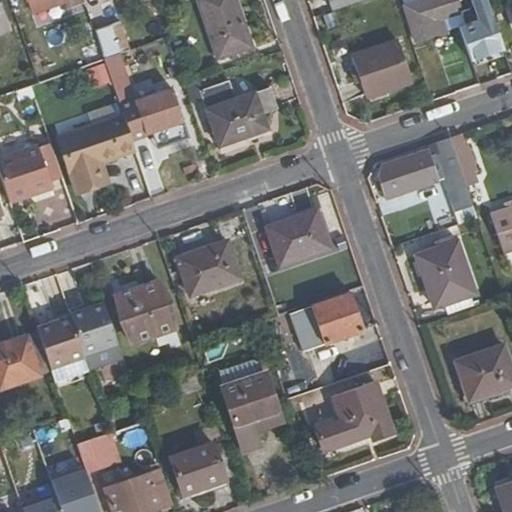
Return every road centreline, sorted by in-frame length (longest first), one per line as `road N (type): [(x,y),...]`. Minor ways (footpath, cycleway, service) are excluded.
road 1 (residential): [(0,272),(336,155)]
road 2 (residential): [(443,457),(336,155)]
road 3 (residential): [(336,155),(511,94)]
road 4 (residential): [(288,511),(443,457)]
road 5 (residential): [(336,155),(284,0)]
